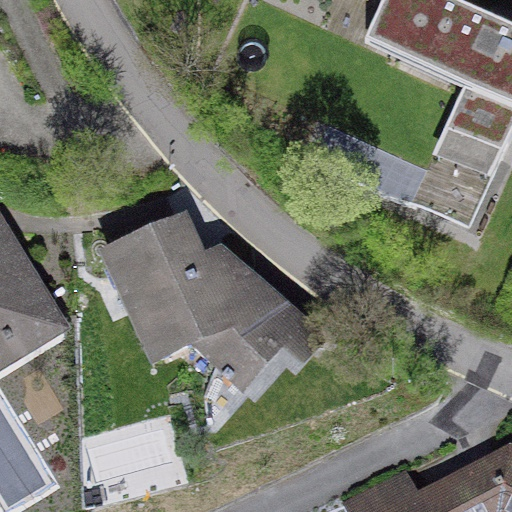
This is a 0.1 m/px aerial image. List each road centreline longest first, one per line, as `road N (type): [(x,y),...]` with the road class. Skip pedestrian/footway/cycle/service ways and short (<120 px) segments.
road 1 (residential): [(81,0),(124,70),(234,198),(364,300),(498,368)]
road 2 (residential): [(498,368),(468,410),(444,425),(261,511)]
